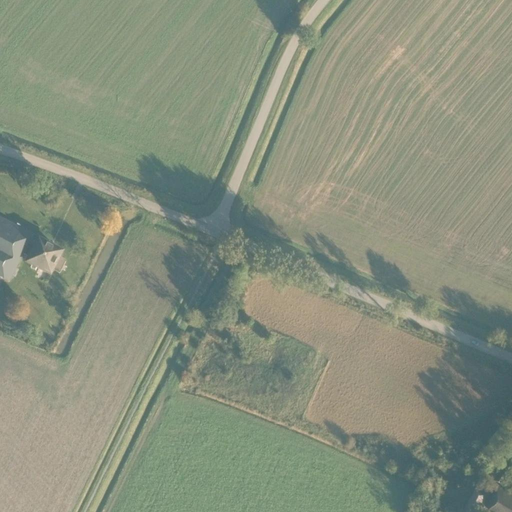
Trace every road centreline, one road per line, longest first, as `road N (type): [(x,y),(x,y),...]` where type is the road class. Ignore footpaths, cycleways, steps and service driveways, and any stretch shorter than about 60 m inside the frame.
road 1 (tertiary): [(511,359),(215,230)]
road 2 (tertiary): [(215,230),(292,45),(324,0)]
road 3 (tertiary): [(215,230),(0,148)]
